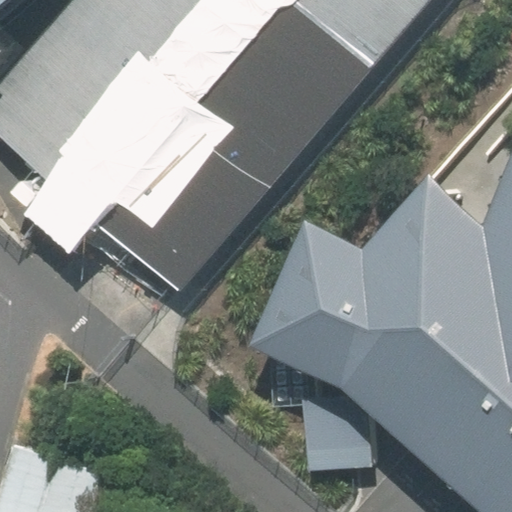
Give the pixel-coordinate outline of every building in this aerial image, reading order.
[(0,0),(0,93),(26,63),(0,40),(0,35),(42,0),(0,0)] [(436,0),(101,0),(14,98),(197,270),(436,0)] [(511,511),(511,188),(464,153),(409,230),(337,190),(266,351),(367,392),(503,511),(511,511)] [(371,399),(314,403),(319,473),(376,469),(371,399)] [(101,511),(114,463),(22,441),(3,511),(101,511)]
